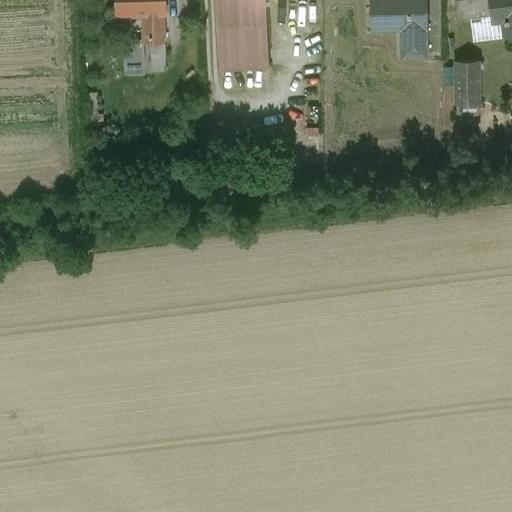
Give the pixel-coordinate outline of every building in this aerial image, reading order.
[(163,0),(117,0),(117,14),(142,13),(142,41),(143,41),(164,40),(163,0)] [(215,0),(218,69),(268,66),(265,0),(215,0)] [(427,27),(425,0),(369,0),(371,29),(401,28),(402,56),(426,55),(425,27),(427,27)] [(511,0),(456,0),(458,16),(490,12),(491,18),(502,16),(504,33),(511,32),(511,0)] [(164,40),(143,41),(144,71),(165,71),(164,40)] [(478,102),(477,59),(456,60),(456,103),(478,102)] [(96,92),(85,92),(86,120),(97,119),(96,92)]
